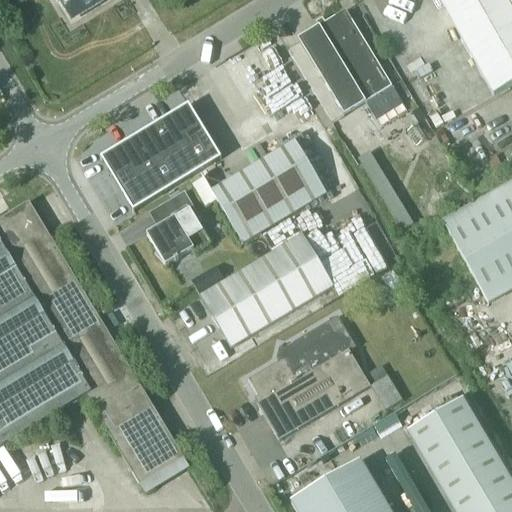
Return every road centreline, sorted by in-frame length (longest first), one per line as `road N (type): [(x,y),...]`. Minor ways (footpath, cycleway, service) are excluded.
road 1 (unclassified): [(259,511),(41,144)]
road 2 (tertiary): [(41,144),(278,0)]
